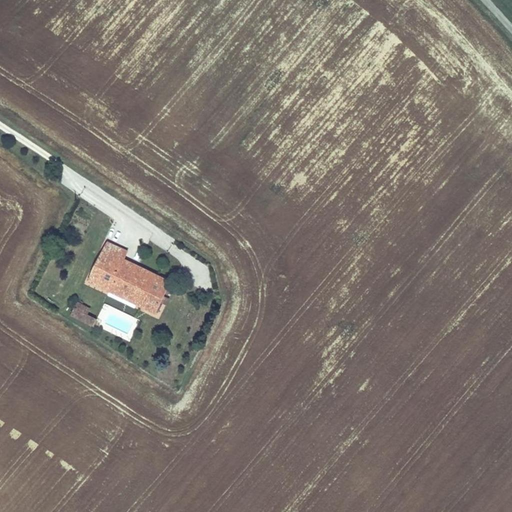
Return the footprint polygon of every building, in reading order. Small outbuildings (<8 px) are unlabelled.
[(117,246),(107,241),(88,281),(156,314),(162,301),(165,295),(172,282),(157,274),(149,288),(117,272),(124,258),(113,252),(117,246)] [(128,251),(117,246),(113,252),(124,258),(128,251)] [(157,274),(124,258),(117,272),(149,288),(157,274)] [(78,301),(75,306),(89,313),(91,307),(78,301)] [(75,306),(70,316),(93,328),(97,320),(87,315),(89,313),(75,306)]
